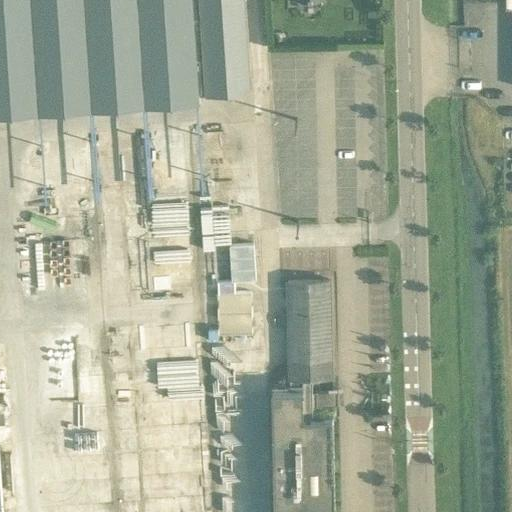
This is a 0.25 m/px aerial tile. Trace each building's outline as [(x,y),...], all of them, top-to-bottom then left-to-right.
[(0,0),(0,110),(200,97),(200,93),(239,90),(251,80),(245,0),(0,0)] [(256,278),(254,242),(229,244),(232,279),(256,278)] [(312,375),(332,375),(330,279),(287,279),(289,376),(312,375)] [(252,333),(251,291),(217,292),(218,334),(252,333)] [(312,375),(289,376),(289,388),(272,389),(274,511),(334,511),(332,416),(313,417),(312,375)] [(206,398),(113,403),(119,511),(142,511),(154,484),(154,485),(160,480),(166,488),(178,493),(165,502),(171,511),(180,511),(181,509),(183,511),(191,511),(204,511),(202,470),(203,468),(195,465),(194,445),(179,439),(190,438),(193,432),(173,424),(191,422),(198,406),(207,410),(206,398)]
